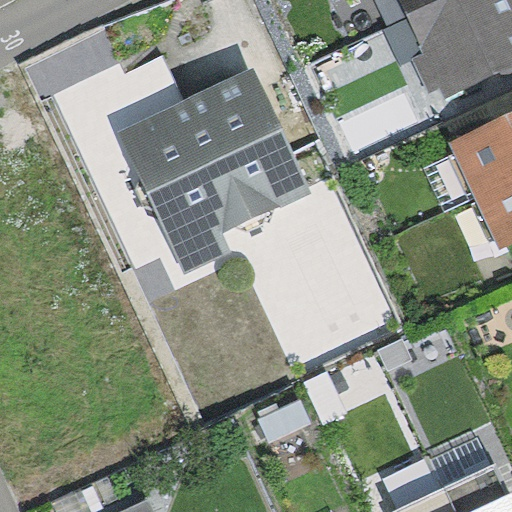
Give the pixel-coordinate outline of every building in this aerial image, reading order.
[(387,0),(398,21),(443,0),(387,0)] [(511,0),(443,0),(398,21),(414,57),(407,60),(422,91),(431,87),(439,103),(511,68),(511,0)] [(249,86),(113,140),(172,288),(228,265),(224,255),(304,223),(249,86)] [(511,119),(435,154),(452,193),(461,189),(490,254),(511,244),(511,119)] [(510,511),(474,432),(372,479),(386,511),(510,511)]
